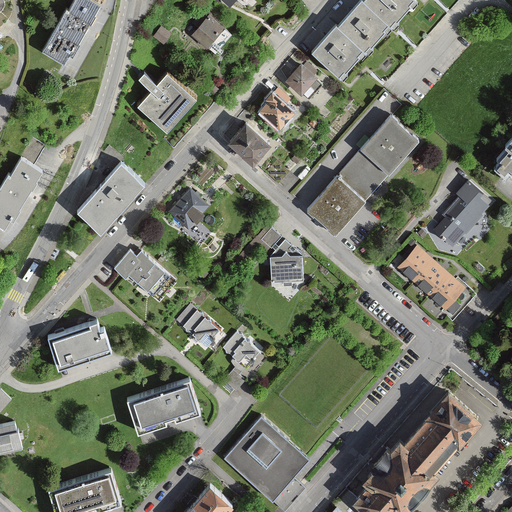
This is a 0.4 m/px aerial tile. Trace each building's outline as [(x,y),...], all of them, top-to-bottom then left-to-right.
[(67,9),(44,50),(67,63),(72,55),(74,56),(102,4),(95,0),(74,0),(69,10),(67,9)] [(417,2),(414,0),(365,0),(363,3),(390,27),(392,29),(417,2)] [(417,45),(446,12),(432,0),(428,0),(401,31),(417,45)] [(439,0),(450,8),(456,0),(439,0)] [(363,3),(360,1),(336,29),(363,54),(365,55),(390,27),(363,3)] [(226,31),(209,16),(191,35),(208,50),(226,31)] [(172,34),(161,26),(153,36),(165,44),(172,34)] [(336,29),(334,28),(309,55),(338,81),(363,54),(336,29)] [(385,81),(414,49),(398,35),(369,67),(385,81)] [(317,79),(301,64),(285,82),(301,97),(317,79)] [(196,94),(167,70),(158,80),(145,68),(139,75),(153,86),(138,104),(166,128),(196,94)] [(290,100),(277,88),(265,101),(267,103),(259,112),(279,131),(294,114),(285,105),(290,100)] [(391,116),(309,207),(338,233),(420,142),(391,116)] [(232,141),(257,163),(275,143),(249,121),(232,141)] [(511,176),(511,147),(491,171),(503,181),(509,174),(511,176)] [(0,189),(0,223),(7,227),(13,218),(16,220),(45,170),(23,157),(13,175),(9,173),(0,189)] [(119,159),(76,208),(100,229),(143,180),(119,159)] [(452,245),(488,207),(470,190),(474,186),(466,180),(455,192),(460,196),(444,213),(447,216),(435,229),(452,245)] [(212,205),(192,187),(170,211),(190,229),(212,205)] [(398,265),(413,279),(433,257),(417,243),(398,265)] [(130,249),(115,267),(127,277),(132,282),(136,277),(160,298),(177,279),(143,250),(138,256),(130,249)] [(302,250),(270,252),(271,281),(304,279),(302,250)] [(433,257),(413,279),(429,292),(449,270),(433,257)] [(449,270),(429,292),(446,307),(465,285),(456,277),(449,270)] [(465,285),(446,307),(443,311),(448,316),(453,319),(477,293),(458,276),(456,277),(465,285)] [(223,331),(198,309),(183,326),(200,341),(209,331),(216,338),(223,331)] [(101,318),(49,335),(60,368),(115,350),(108,328),(104,329),(101,318)] [(262,352),(238,332),(224,348),(248,368),(262,352)] [(451,367),(447,371),(456,380),(457,379),(460,375),(451,367)] [(246,381),(234,370),(225,381),(238,391),(246,381)] [(452,384),(456,380),(447,371),(443,376),(452,384)] [(193,378),(130,399),(141,432),(204,411),(193,378)] [(482,414),(448,385),(403,435),(399,431),(379,454),(360,475),(366,480),(352,496),(370,511),(393,511),(399,506),(403,509),(418,492),(440,467),(438,465),(482,414)] [(0,409),(11,398),(1,389),(0,389),(0,409)] [(308,456),(260,414),(224,456),(284,508),(304,485),(292,474),(308,456)] [(18,421),(0,425),(0,452),(24,448),(18,421)] [(114,469),(51,489),(58,511),(92,511),(124,502),(114,469)] [(231,511),(238,505),(212,483),(195,503),(205,511),(231,511)] [(205,511),(195,503),(186,511),(205,511)]
